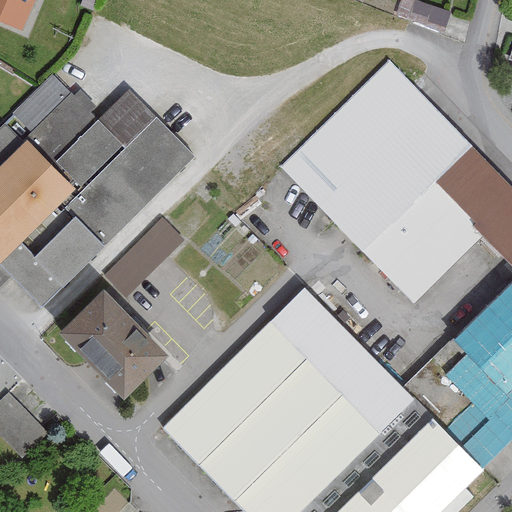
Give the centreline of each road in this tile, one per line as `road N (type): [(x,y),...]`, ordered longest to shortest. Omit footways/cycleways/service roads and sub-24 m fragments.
road 1 (residential): [(0,327),(180,511)]
road 2 (residential): [(490,0),(470,88),(511,140)]
